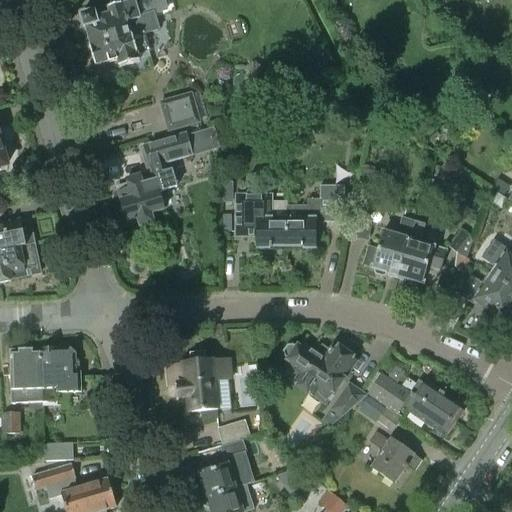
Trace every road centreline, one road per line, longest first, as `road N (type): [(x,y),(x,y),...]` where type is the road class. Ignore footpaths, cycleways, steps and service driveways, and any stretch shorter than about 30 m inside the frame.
road 1 (residential): [(106,317),(349,318),(511,381)]
road 2 (residential): [(12,0),(106,317)]
road 3 (residential): [(106,317),(161,511)]
